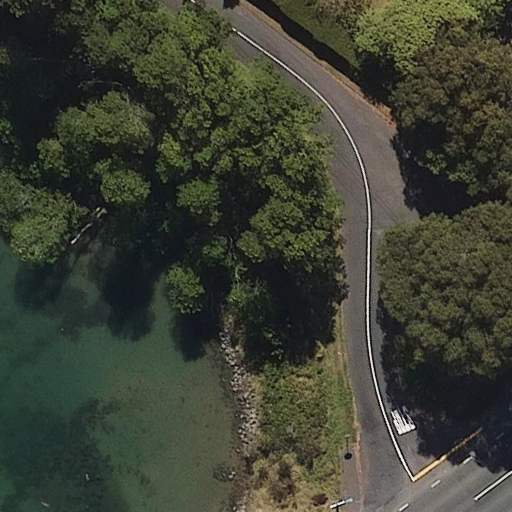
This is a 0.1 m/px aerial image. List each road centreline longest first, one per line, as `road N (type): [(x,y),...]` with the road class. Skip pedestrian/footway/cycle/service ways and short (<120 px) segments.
road 1 (residential): [(276,57),(347,126),(362,158),(370,362),(395,446),(432,511)]
road 2 (residential): [(276,57),(437,183),(511,215)]
